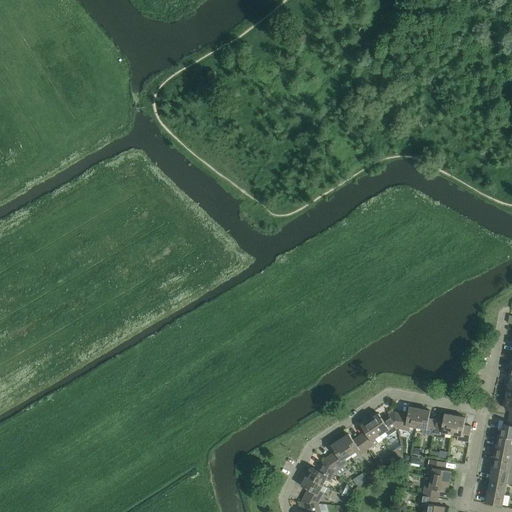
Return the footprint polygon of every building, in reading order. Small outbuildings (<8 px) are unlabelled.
[(408,415),(395,412),(398,429),(410,431),(411,427),(417,428),(420,409),(409,407),(408,415)] [(420,409),(417,428),(423,429),(422,433),(433,436),(436,420),(429,419),(430,411),(420,409)] [(379,414),(370,420),(381,435),(383,439),(398,429),(395,412),(390,416),(383,420),(379,414)] [(436,420),(433,436),(445,438),(446,433),(452,435),(455,416),(445,414),(443,422),(436,420)] [(455,416),(452,435),(458,436),(457,440),(469,443),(472,427),(464,426),(466,418),(455,416)] [(365,432),(359,436),(368,449),(383,439),(381,435),(370,420),(361,426),(365,432)] [(503,424),(501,436),(511,438),(511,420),(509,420),(508,425),(503,424)] [(349,434),(340,440),(351,456),(356,452),(358,456),(368,449),(359,436),(353,440),(349,434)] [(499,435),(497,447),(511,449),(511,438),(501,436),(499,435)] [(335,452),(325,459),(336,471),(348,463),(346,459),(351,456),(340,440),(331,446),(335,452)] [(398,461),(403,457),(401,446),(392,452),(398,461)] [(511,449),(497,447),(495,458),(511,461),(511,449)] [(511,461),(495,458),(492,469),(511,473),(511,461)] [(311,467),(306,477),(323,486),(326,480),(330,482),(336,471),(325,459),(319,471),(311,467)] [(432,472),(431,478),(450,482),(452,471),(444,470),(445,463),(430,460),(428,471),(432,472)] [(377,465),(371,469),(375,474),(380,470),(377,465)] [(511,473),(492,469),(490,480),(506,484),(511,484),(511,473)] [(363,473),(359,476),(364,482),(367,480),(363,473)] [(308,490),(302,502),(319,504),(324,493),(320,491),(323,486),(306,477),(301,486),(308,490)] [(425,484),(423,495),(439,498),(440,491),(448,493),(450,482),(431,478),(430,484),(425,484)] [(490,480),(488,492),(504,495),(506,484),(490,480)] [(504,495),(488,492),(486,503),(502,507),(504,495)] [(439,498),(423,495),(421,507),(426,508),(424,511),(443,511),(445,507),(437,505),(439,498)] [(321,511),(319,504),(302,502),(304,511),(321,511)]
